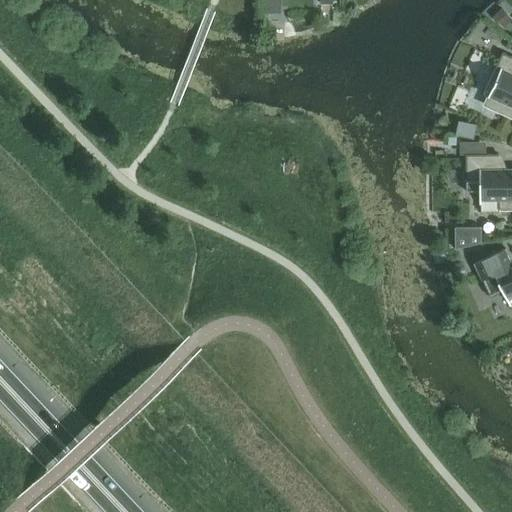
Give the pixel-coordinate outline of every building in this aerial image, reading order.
[(493,7),(497,18),(511,12),(507,2),(493,7)] [(511,56),(502,52),(487,86),(483,95),(486,96),(483,104),(511,117),(511,56)] [(458,120),(455,135),(474,139),(476,124),(458,120)] [(479,200),(497,200),(498,209),(511,209),(511,169),(498,169),(498,154),(465,154),(466,191),(479,191),(479,200)] [(455,247),(481,242),(481,226),(455,227),(455,247)] [(506,298),(511,295),(511,261),(510,263),(504,249),(474,263),(490,296),(502,290),(506,298)]
